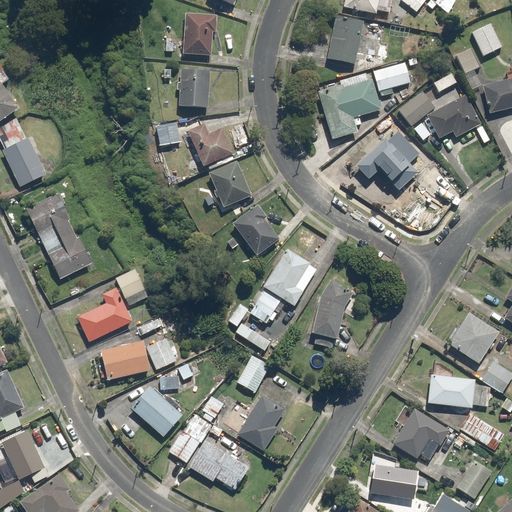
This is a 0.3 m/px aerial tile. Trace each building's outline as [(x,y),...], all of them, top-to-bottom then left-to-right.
[(378,15),(380,0),(347,0),(346,8),(378,15)] [(427,0),(401,0),(418,13),(427,0)] [(219,15),(215,15),(186,13),(184,53),(212,55),(214,31),(218,32),(219,15)] [(365,21),(337,16),(329,59),(357,64),(365,21)] [(503,46),(492,23),(472,32),(483,56),(503,46)] [(472,49),(467,52),(455,58),(471,90),(483,84),(476,69),(481,67),(472,49)] [(373,72),(379,92),(380,97),(394,93),(393,88),(412,83),(407,63),(373,72)] [(0,65),(0,123),(21,107),(4,84),(10,79),(0,65)] [(183,69),(183,83),(178,82),(177,91),(182,91),(182,106),(210,108),(211,70),(183,69)] [(360,74),(361,79),(352,82),(351,76),(339,80),(340,85),(320,91),(334,140),(359,133),(355,118),(383,110),(378,92),(374,76),(368,78),(367,72),(360,74)] [(458,82),(454,73),(435,83),(440,92),(458,82)] [(511,78),(484,85),(489,106),(495,105),(497,111),(511,107),(511,78)] [(437,107),(424,91),(399,111),(412,127),(437,107)] [(467,95),(429,115),(441,138),(454,132),(457,137),(482,124),(467,95)] [(0,126),(0,139),(5,150),(22,187),(48,175),(31,138),(28,139),(18,119),(0,126)] [(379,135),(385,141),(367,158),(358,166),(371,180),(380,171),(399,192),(420,173),(419,171),(434,157),(419,140),(416,143),(395,121),(379,135)] [(210,133),(206,124),(190,131),(205,166),(235,153),(224,127),(210,133)] [(430,138),(420,126),(413,132),(424,144),(430,138)] [(201,171),(196,158),(185,163),(191,176),(201,171)] [(211,173),(218,189),(214,191),(219,200),(222,198),(226,207),(254,194),(238,160),(211,173)] [(70,220),(73,219),(61,193),(28,210),(62,279),(95,263),(82,236),(79,238),(70,220)] [(217,204),(213,193),(204,197),(208,208),(217,204)] [(260,204),(256,207),(234,223),(259,255),(280,239),(265,219),(269,216),(260,204)] [(251,314),(268,324),(284,298),(296,306),(320,267),(291,249),(251,314)] [(334,280),(323,296),(314,333),(318,334),(316,344),(333,348),(336,338),(339,339),(347,305),(355,294),(334,280)] [(79,317),(90,342),(135,322),(119,287),(104,294),(108,304),(79,317)] [(231,321),(239,326),(250,310),(242,304),(231,321)] [(471,312),(450,343),(480,362),(501,332),(471,312)] [(243,323),(237,332),(266,351),(271,342),(243,323)] [(178,361),(168,339),(148,347),(157,370),(178,361)] [(146,341),(103,351),(109,380),(152,370),(146,341)] [(0,366),(9,362),(0,342),(0,366)] [(269,366),(251,356),(237,383),(255,393),(269,366)] [(511,377),(511,372),(493,361),(482,379),(504,392),(511,377)] [(188,364),(179,368),(185,380),(194,376),(188,364)] [(26,408),(9,370),(0,373),(0,432),(7,429),(7,431),(22,424),(16,412),(26,408)] [(476,379),(432,374),(429,402),(473,407),(473,404),(489,406),(492,386),(476,384),(476,379)] [(162,378),(162,390),(180,388),(180,377),(162,378)] [(151,387),(133,408),(165,436),(184,415),(151,387)] [(287,409),(264,395),(239,434),(265,451),(280,428),(277,426),(287,409)] [(204,411),(216,418),(225,404),(212,396),(204,411)] [(511,410),(511,399),(508,397),(501,407),(510,413),(511,410)] [(451,429),(416,408),(394,443),(419,458),(431,438),(441,445),(451,429)] [(504,434),(470,412),(460,428),(494,450),(504,434)] [(208,422),(197,413),(189,424),(200,432),(208,422)] [(46,466),(29,430),(4,442),(21,478),(46,466)] [(188,462),(201,442),(183,431),(170,451),(188,462)] [(251,467),(207,440),(190,466),(215,482),(217,478),(237,490),(251,467)] [(493,471),(476,460),(458,487),(475,498),(493,471)] [(377,464),(372,492),(415,498),(419,470),(377,464)] [(61,473),(21,501),(22,502),(19,505),(24,511),(77,511),(81,509),(68,491),(72,488),(61,473)] [(454,499),(443,493),(436,506),(432,504),(427,511),(470,511),(471,511),(473,511),(477,504),(458,493),(454,499)] [(381,511),(360,499),(351,511),(381,511)] [(511,511),(511,499),(497,511),(511,511)]
